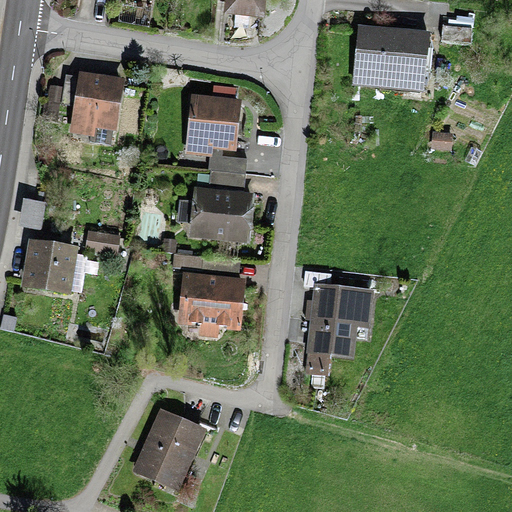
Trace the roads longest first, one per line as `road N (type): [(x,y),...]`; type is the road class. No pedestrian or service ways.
road 1 (residential): [(268,390),(302,70)]
road 2 (residential): [(302,70),(19,28)]
road 3 (primary): [(0,159),(19,28)]
